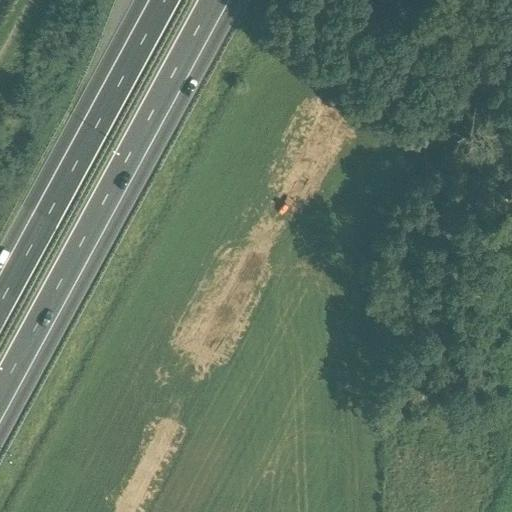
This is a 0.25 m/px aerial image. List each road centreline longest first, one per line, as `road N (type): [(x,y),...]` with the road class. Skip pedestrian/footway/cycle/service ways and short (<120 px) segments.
road 1 (motorway): [(0,407),(221,0)]
road 2 (motorway): [(158,0),(0,291)]
